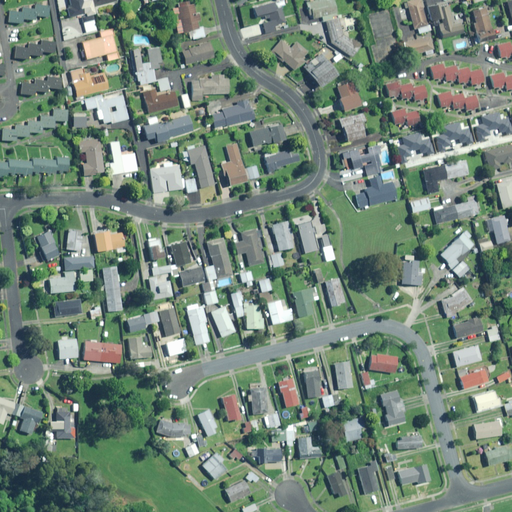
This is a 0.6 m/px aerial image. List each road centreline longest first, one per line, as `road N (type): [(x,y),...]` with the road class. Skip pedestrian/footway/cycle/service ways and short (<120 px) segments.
road 1 (residential): [(4,202),(88,198),(198,215),(310,184),(321,160),(311,123),(241,56),(223,0)]
road 2 (residential): [(179,384),(369,326),(400,329),(424,351),(464,497)]
road 3 (residential): [(29,372),(4,202)]
